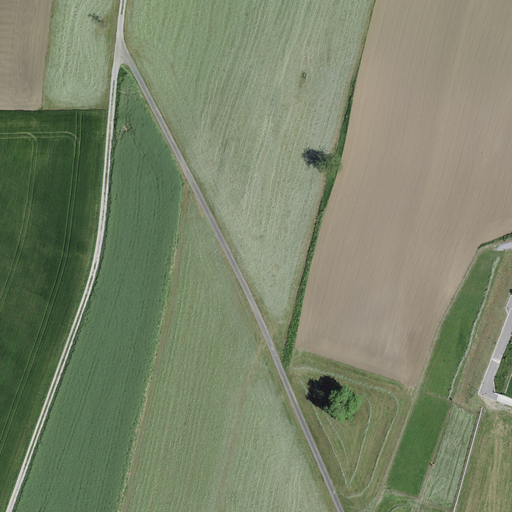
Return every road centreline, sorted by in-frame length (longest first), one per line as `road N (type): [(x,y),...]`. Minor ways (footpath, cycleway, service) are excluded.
road 1 (track): [(120,46),(253,303),(342,511)]
road 2 (track): [(120,46),(95,261),(7,511)]
